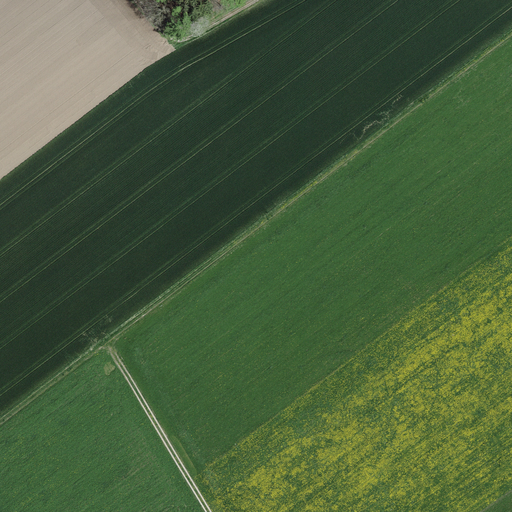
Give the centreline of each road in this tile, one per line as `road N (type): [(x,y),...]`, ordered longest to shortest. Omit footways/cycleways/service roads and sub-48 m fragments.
road 1 (track): [(511,36),(0,422)]
road 2 (track): [(207,511),(105,341)]
road 3 (track): [(251,0),(182,39),(133,0)]
